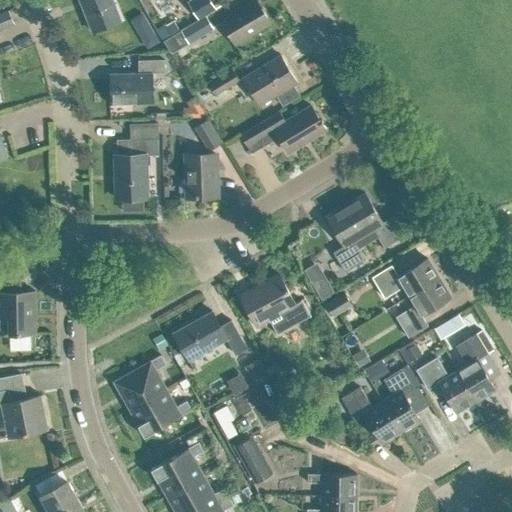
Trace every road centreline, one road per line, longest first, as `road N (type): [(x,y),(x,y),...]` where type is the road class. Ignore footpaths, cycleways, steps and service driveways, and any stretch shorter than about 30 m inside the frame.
road 1 (residential): [(78,252),(96,236),(244,217),(357,150),(367,131)]
road 2 (residential): [(131,511),(82,395),(78,252)]
road 3 (residential): [(78,252),(64,202),(57,84),(26,0)]
road 4 (residential): [(511,337),(408,166),(387,140),(367,131)]
road 5 (residential): [(367,131),(367,108),(302,0)]
